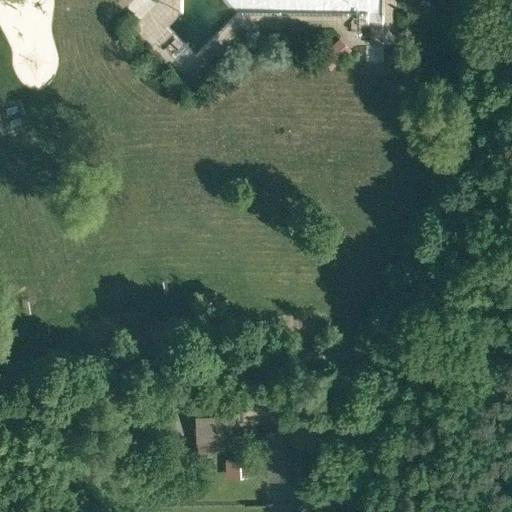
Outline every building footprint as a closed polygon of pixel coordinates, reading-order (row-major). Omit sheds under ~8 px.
[(505,29),(477,28),(477,52),(505,52),(505,29)] [(326,70),(347,49),(335,37),(314,58),(326,70)] [(233,417),(196,417),(197,456),(214,455),(213,445),(233,445),(233,417)] [(301,433),(267,434),(268,483),(302,482),(301,433)] [(253,460),(227,461),(228,480),(253,479),(253,460)]
